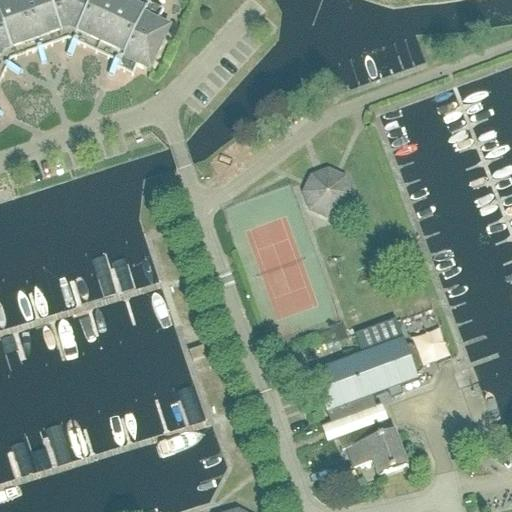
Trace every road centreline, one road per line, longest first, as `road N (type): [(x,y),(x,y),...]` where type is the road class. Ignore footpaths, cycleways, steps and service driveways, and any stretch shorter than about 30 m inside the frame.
road 1 (unclassified): [(511,45),(326,117),(195,216)]
road 2 (unclassified): [(302,511),(195,216)]
road 3 (residential): [(0,162),(158,111)]
road 4 (residential): [(158,111),(248,10)]
